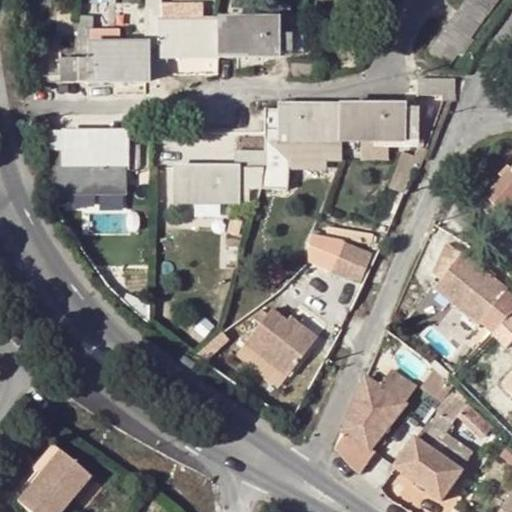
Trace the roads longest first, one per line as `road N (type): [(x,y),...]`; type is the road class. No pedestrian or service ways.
road 1 (residential): [(0,106),(163,107),(357,86),(385,70),(421,0)]
road 2 (residential): [(302,469),(447,147),(474,115)]
road 3 (secondary): [(263,439),(134,348),(56,263),(8,174)]
road 4 (secondary): [(0,269),(94,387),(244,471)]
